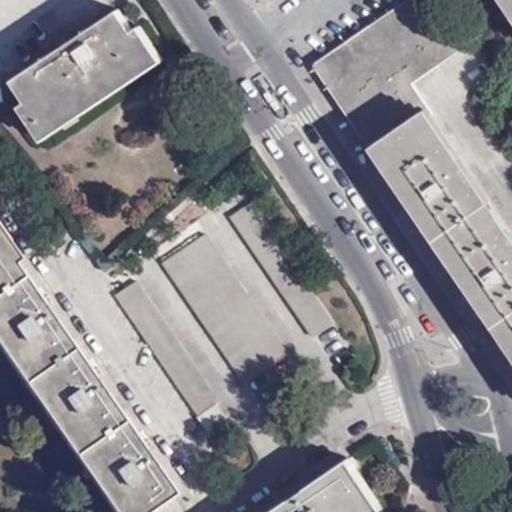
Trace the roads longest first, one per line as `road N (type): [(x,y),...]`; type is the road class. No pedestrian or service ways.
road 1 (residential): [(511,438),(495,389),(232,0)]
road 2 (residential): [(177,0),(399,338),(415,387)]
road 3 (residential): [(415,387),(449,511)]
